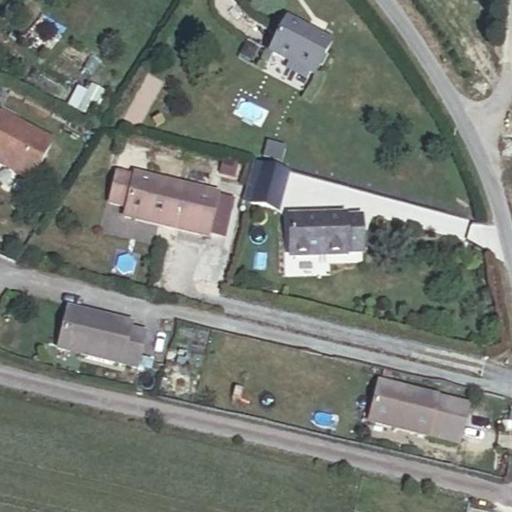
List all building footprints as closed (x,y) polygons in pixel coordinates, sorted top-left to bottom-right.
[(330,42),(286,20),(269,54),(312,77),(330,42)] [(56,142),(3,116),(0,120),(0,165),(36,183),(56,142)] [(145,152),(120,146),(115,169),(140,174),(145,152)] [(287,176),(253,168),(244,204),(277,212),(287,176)] [(125,224),(207,244),(218,201),(135,181),(134,185),(115,181),(108,209),(127,214),(125,224)] [(345,215),(288,217),(289,259),(346,257),(346,255),(362,254),(360,218),(345,218),(345,215)] [(64,346),(142,366),(150,332),(134,327),(136,321),(74,305),(64,346)] [(443,399),(384,384),(375,424),(463,445),(473,407),(443,399)]
